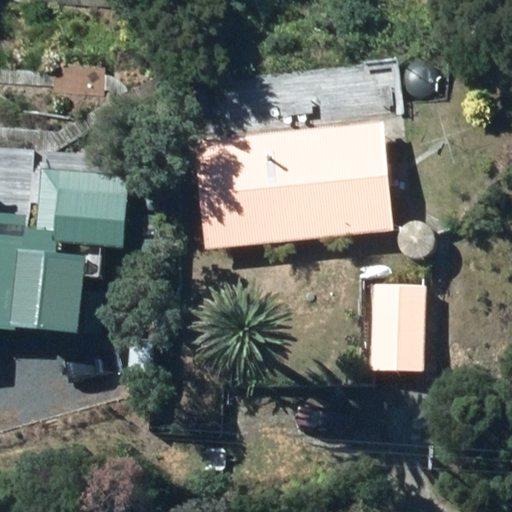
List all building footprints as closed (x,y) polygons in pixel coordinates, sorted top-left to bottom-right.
[(377,123),(189,137),(198,246),(385,232),(377,123)] [(0,149),(0,329),(7,330),(22,152),(0,149)] [(51,192),(49,244),(112,247),(114,195),(51,192)] [(369,288),(364,370),(419,373),(424,291),(369,288)] [(27,296),(26,328),(65,330),(66,297),(27,296)]
